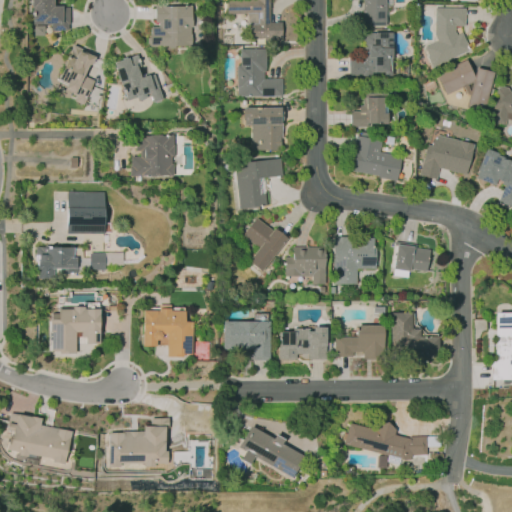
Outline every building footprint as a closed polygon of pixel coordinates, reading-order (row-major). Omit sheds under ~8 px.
[(31,0),(53,0),(53,6),(62,6),(62,7),(68,7),(68,29),(50,30),(50,24),(32,24),(31,0)] [(268,0),(268,22),(281,22),(281,41),(245,41),(245,23),(256,23),(256,14),(244,14),(244,15),(226,15),(226,0),(268,0)] [(385,0),(385,26),(362,26),(362,0),(385,0)] [(154,6),(191,6),(191,45),(165,45),(165,47),(149,47),(149,27),(158,27),(158,22),(154,22),(154,6)] [(434,7),(464,8),(463,26),(454,25),(454,32),(456,35),(460,33),(466,45),(465,45),(467,50),(449,60),(448,57),(430,65),(426,55),(427,54),(424,47),(436,41),(433,33),(434,7)] [(35,25),(43,25),(44,35),(35,35),(35,25)] [(363,32),(390,32),(391,57),(386,57),(386,71),(390,71),(390,79),(383,79),(383,72),(371,72),(371,77),(349,77),(349,57),(363,57),(363,32)] [(73,44),(88,51),(87,53),(95,56),(91,65),(88,64),(82,76),(93,80),(83,104),(74,100),(76,96),(72,94),(73,92),(64,88),(66,83),(57,79),(73,44)] [(239,48),(266,48),(266,72),(263,72),(263,79),(281,78),(281,95),(240,96),(240,94),(237,94),(237,87),(235,87),(235,66),(239,66),(239,48)] [(114,63),(136,55),(140,67),(137,68),(141,77),(148,74),(148,75),(153,74),(161,98),(153,101),(149,91),(127,99),(114,63)] [(465,59),(473,76),(475,67),(493,72),(483,113),(465,108),(468,95),(465,93),(462,86),(445,94),(436,74),(465,59)] [(508,91),(511,92),(511,119),(505,118),(503,124),(487,120),(491,107),(492,107),(496,87),(498,88),(501,86),(506,87),(508,91)] [(350,111),(358,111),(358,105),(361,105),(361,93),(386,93),(386,125),(350,126),(350,111)] [(242,107),(281,107),(282,141),(280,141),(280,149),(251,150),(251,124),(243,124),(243,115),(242,115),(242,107)] [(135,134),(173,133),(173,155),(170,155),(170,163),(171,163),(172,175),(130,175),(130,155),(139,155),(139,150),(135,150),(135,134)] [(436,134),(472,142),(465,174),(438,168),(436,178),(419,175),(422,158),(427,159),(432,138),(435,138),(436,134)] [(356,136),(380,140),(378,151),(399,155),(395,181),(377,177),(377,175),(350,170),(356,136)] [(485,148),(498,152),(497,154),(503,157),(503,159),(511,162),(511,160),(511,206),(497,201),(503,185),(499,184),(501,181),(497,180),(495,185),(475,177),(478,170),(476,170),(485,148)] [(279,157),(281,175),(258,178),(260,194),(265,193),(266,204),(239,208),(233,163),(279,157)] [(65,191),(103,191),(104,205),(106,205),(106,219),(103,219),(103,233),(65,233),(65,191)] [(255,218),(272,230),(273,227),(286,237),(262,270),(249,260),(259,247),(243,235),(255,218)] [(333,237),(348,237),(348,243),(360,242),(360,237),(374,237),(374,247),(380,247),(380,265),(375,266),(375,269),(356,269),(356,283),(334,284),(333,237)] [(393,241),(415,244),(415,247),(428,249),(425,271),(409,268),(409,270),(392,268),(395,246),(393,246),(393,241)] [(36,246),(75,246),(75,257),(77,257),(78,272),(60,272),(60,268),(53,268),(53,278),(38,278),(38,261),(36,261),(36,246)] [(292,246),(315,246),(315,248),(323,248),(323,283),(311,283),(311,276),(284,276),(284,256),(292,257),(292,246)] [(89,252),(104,252),(104,269),(89,269),(89,252)] [(58,308),(72,308),(71,306),(83,306),(83,308),(98,308),(99,343),(85,343),(85,336),(80,336),(80,332),(74,332),(74,352),(51,352),(51,319),(58,318),(58,308)] [(143,310),(159,310),(159,307),(170,307),(170,310),(184,310),(184,321),(191,321),(191,353),(183,353),(183,357),(166,357),(166,333),(161,333),(161,336),(160,338),(158,339),(156,339),(156,345),(143,345),(143,310)] [(390,312),(410,312),(410,329),(418,329),(418,336),(438,336),(437,358),(389,358),(390,312)] [(494,312),(511,312),(511,379),(491,379),(491,360),(495,360),(494,312)] [(223,321),(268,321),(269,360),(252,360),(252,349),(223,349),(223,321)] [(355,325),(383,325),(383,358),(363,358),(363,351),(352,351),(352,356),(334,356),(334,337),(355,337),(355,325)] [(278,331),(293,331),(293,328),(309,328),(309,331),(312,331),(312,327),(325,327),(325,359),(309,359),(309,353),(301,353),(301,359),(279,359),(278,331)] [(9,411),(41,418),(39,425),(71,431),(64,464),(52,461),(52,458),(28,453),(28,456),(18,454),(19,451),(6,449),(9,435),(12,435),(12,431),(6,430),(9,411)] [(108,432),(121,432),(121,431),(142,431),(142,425),(149,425),(149,417),(168,417),(168,429),(166,429),(167,440),(164,440),(164,451),(166,450),(166,462),(154,462),(154,465),(145,465),(145,462),(120,462),(120,465),(108,466),(108,432)] [(349,423),(374,429),(376,425),(386,422),(394,429),(393,434),(408,438),(408,436),(426,436),(427,456),(411,455),(410,460),(343,444),(349,423)] [(250,425),(272,438),(275,434),(284,439),(281,443),(304,456),(293,477),(254,455),(250,462),(242,458),(247,451),(238,446),(250,425)]
